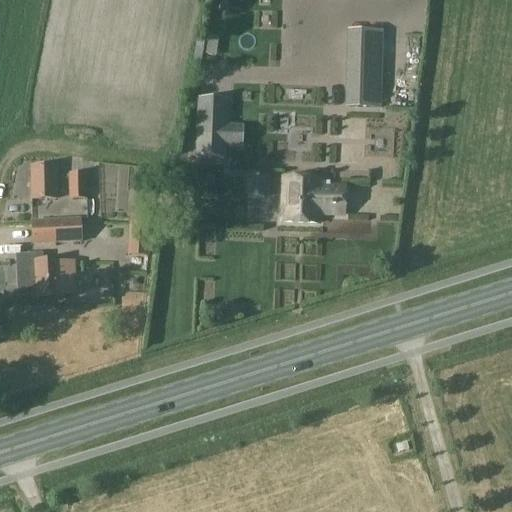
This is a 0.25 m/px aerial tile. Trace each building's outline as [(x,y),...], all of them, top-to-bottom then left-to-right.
[(381,35),(349,34),(347,109),(379,109),(381,35)] [(198,101),(196,159),(224,160),(226,102),(198,101)] [(244,128),(244,140),(275,141),(276,112),(235,111),(234,128),(244,128)] [(32,200),(58,199),(58,165),(31,165),(32,200)] [(141,170),(139,181),(150,182),(152,171),(141,170)] [(85,201),(85,175),(69,175),(69,201),(85,201)] [(247,199),(265,199),(265,179),(249,179),(247,199)] [(282,224),(318,225),(318,216),(343,217),(344,188),(321,188),(321,181),(282,180),(282,224)] [(80,221),(30,223),(31,247),(81,245),(80,221)] [(129,224),(128,240),(150,242),(151,225),(129,224)] [(42,264),(42,255),(15,256),(17,286),(34,286),(35,299),(61,297),(61,296),(76,295),(74,265),(62,265),(62,263),(42,264)] [(87,349),(90,360),(104,357),(101,346),(87,349)]
